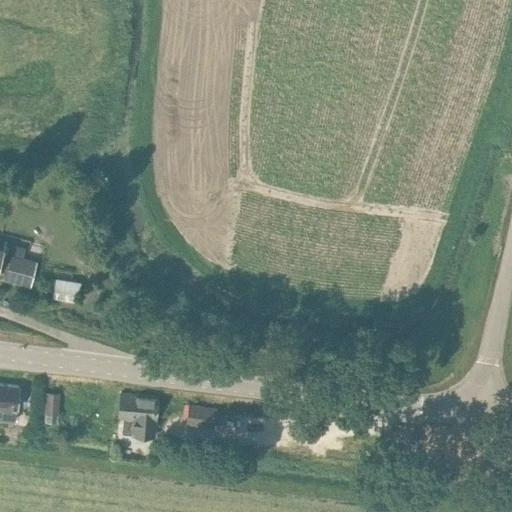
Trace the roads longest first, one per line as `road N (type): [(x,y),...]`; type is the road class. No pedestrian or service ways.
road 1 (secondary): [(474,414),(12,354)]
road 2 (unclassified): [(474,414),(511,248)]
